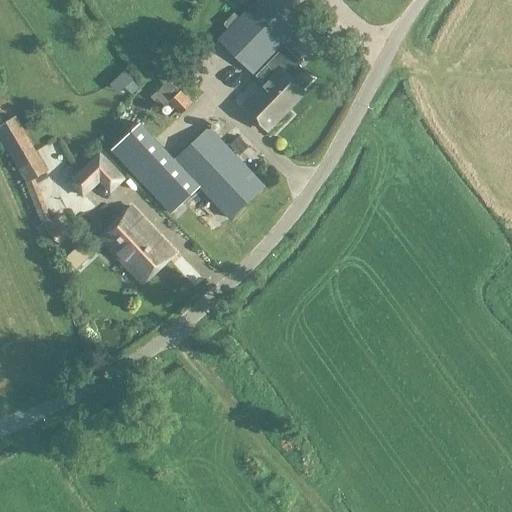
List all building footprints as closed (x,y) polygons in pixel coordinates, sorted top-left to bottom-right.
[(254,73),(311,15),(295,0),(256,0),(219,39),(254,73)] [(296,37),(304,45),(310,39),(301,31),(296,37)] [(313,79),(298,65),(301,62),(285,46),(257,75),(266,84),(244,106),(268,130),(286,112),(284,109),(288,104),(289,105),(303,91),(305,92),(305,91),(302,89),(311,80),(312,80),(313,79)] [(181,114),(193,104),(181,91),(169,101),(181,114)] [(11,119),(0,125),(0,133),(6,143),(20,135),(11,119)] [(112,151),(171,214),(199,188),(229,220),(264,187),(209,128),(174,161),(140,125),(112,151)] [(43,174),(31,154),(17,162),(28,182),(43,174)] [(110,192),(123,179),(100,155),(70,183),(83,197),(99,181),(110,192)] [(143,285),(175,254),(131,208),(99,239),(143,285)] [(62,224),(62,225),(55,218),(44,228),(59,244),(71,233),(62,224)] [(65,258),(76,269),(93,253),(83,242),(65,258)]
